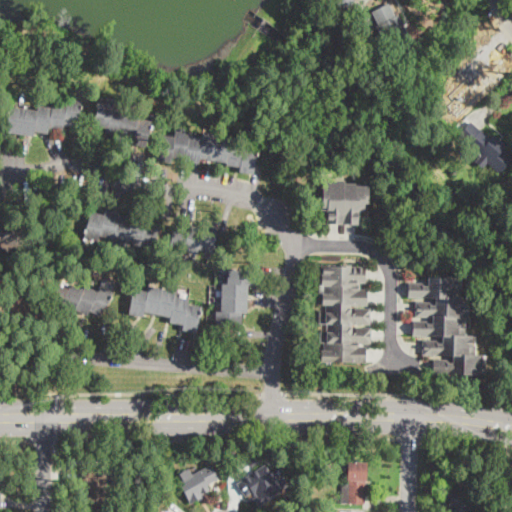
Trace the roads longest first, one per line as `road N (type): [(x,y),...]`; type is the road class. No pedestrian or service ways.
road 1 (primary): [(0,415),(410,415),(511,426)]
road 2 (residential): [(272,415),(272,354),(294,247),(278,220)]
road 3 (residential): [(294,247),(346,245),(380,255),(393,288),(392,365)]
